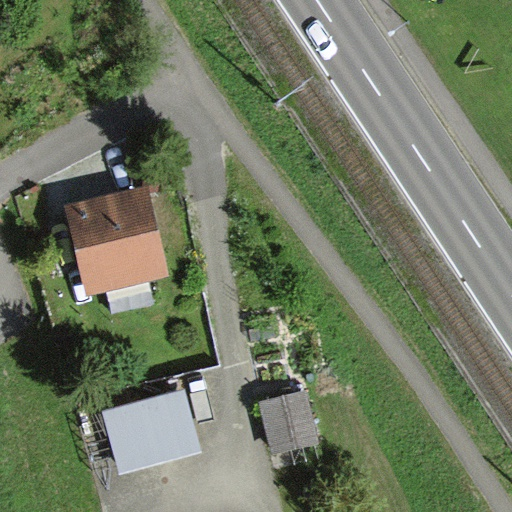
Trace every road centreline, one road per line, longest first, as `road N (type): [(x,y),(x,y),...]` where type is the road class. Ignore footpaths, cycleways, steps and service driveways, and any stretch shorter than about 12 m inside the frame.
road 1 (primary): [(315,0),(511,302)]
road 2 (residential): [(0,195),(190,77)]
